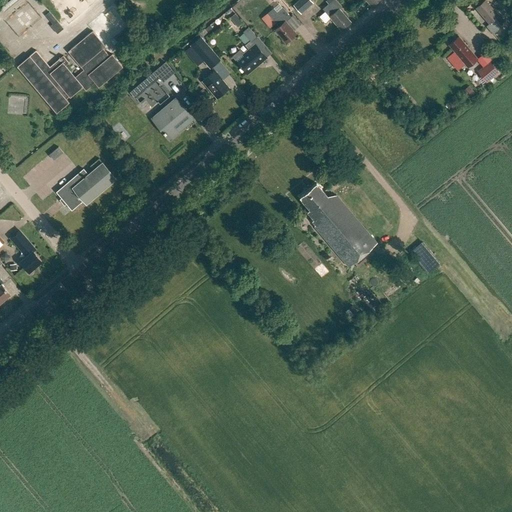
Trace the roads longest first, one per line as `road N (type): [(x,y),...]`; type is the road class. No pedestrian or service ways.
road 1 (tertiary): [(83,269),(400,0)]
road 2 (residential): [(83,269),(0,173)]
